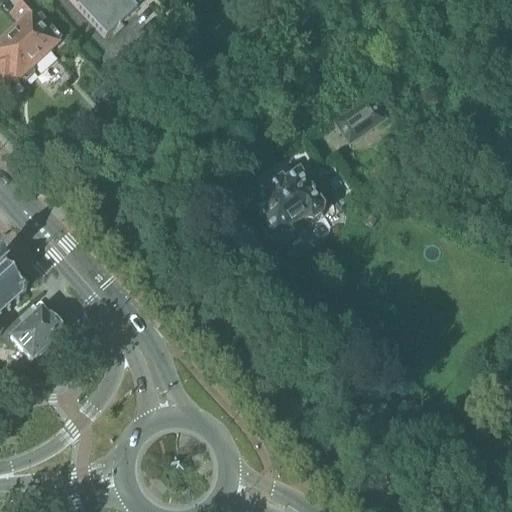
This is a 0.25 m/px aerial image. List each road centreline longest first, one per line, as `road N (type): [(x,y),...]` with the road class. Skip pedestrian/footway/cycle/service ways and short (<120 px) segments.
road 1 (track): [(36,224),(281,109),(444,0)]
road 2 (secondary): [(185,419),(144,328),(85,262),(59,250)]
road 3 (secondary): [(122,336),(117,368),(81,427),(0,469)]
road 4 (secondary): [(0,508),(132,500)]
road 5 (secondary): [(124,464),(0,486)]
